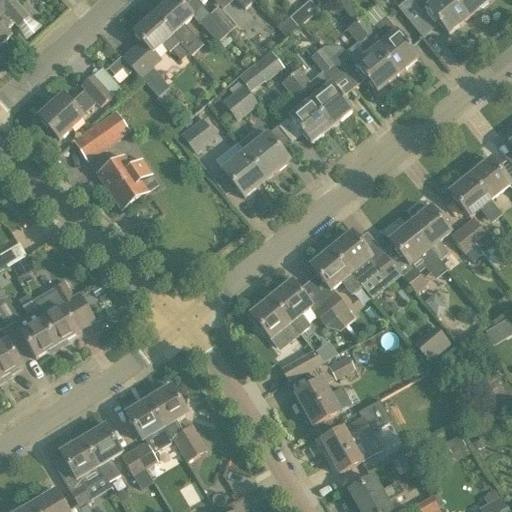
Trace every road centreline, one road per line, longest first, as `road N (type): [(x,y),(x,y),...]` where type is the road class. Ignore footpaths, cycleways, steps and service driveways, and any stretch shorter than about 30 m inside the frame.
road 1 (unclassified): [(182,322),(511,56)]
road 2 (unclassified): [(182,322),(0,155)]
road 3 (unclassified): [(302,511),(182,322)]
road 4 (unclassified): [(0,447),(106,383),(182,322)]
road 5 (residential): [(0,100),(118,0)]
